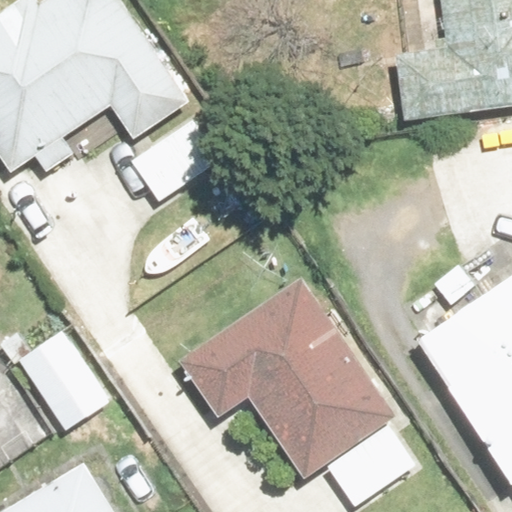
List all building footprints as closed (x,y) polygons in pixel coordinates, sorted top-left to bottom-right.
[(200,98),(128,0),(27,0),(0,18),(0,135),(24,169),(118,101),(145,139),(200,98)] [(511,0),(457,0),(461,32),(408,38),(417,118),(511,107),(511,0)] [(240,162),(207,117),(145,163),(178,207),(240,162)] [(410,410),(314,275),(193,361),(237,422),(265,402),(325,486),(347,470),(371,504),(426,465),(395,421),(410,410)] [(511,291),(437,342),(511,456),(511,291)] [(0,329),(0,362),(15,353),(0,329)] [(124,511),(99,472),(35,511),(124,511)]
